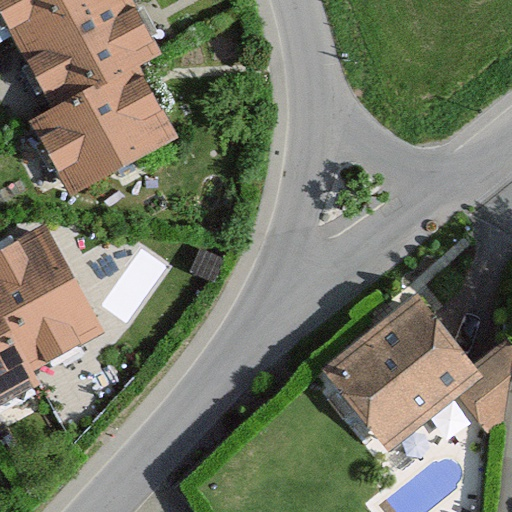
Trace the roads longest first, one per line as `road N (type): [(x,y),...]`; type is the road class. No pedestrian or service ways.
road 1 (residential): [(95,511),(263,327)]
road 2 (residential): [(320,101),(263,327)]
road 3 (residential): [(263,327),(427,201)]
road 4 (residential): [(320,101),(427,201)]
